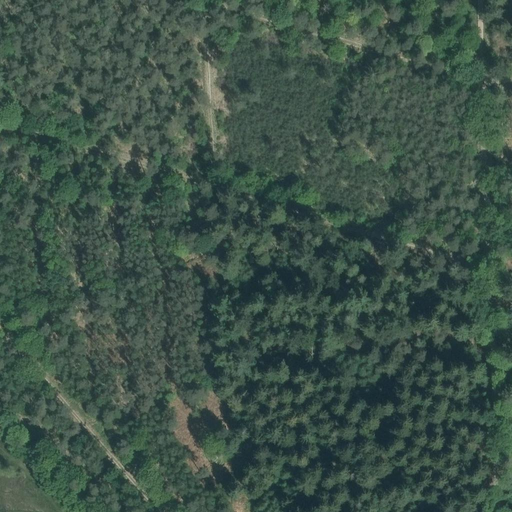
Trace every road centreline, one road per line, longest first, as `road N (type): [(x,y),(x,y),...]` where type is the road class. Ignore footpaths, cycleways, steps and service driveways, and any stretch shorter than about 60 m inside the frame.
road 1 (track): [(511,75),(467,79),(199,0)]
road 2 (track): [(168,511),(0,320)]
road 3 (track): [(479,258),(487,511)]
road 4 (track): [(0,113),(202,174)]
road 5 (track): [(479,173),(473,0)]
